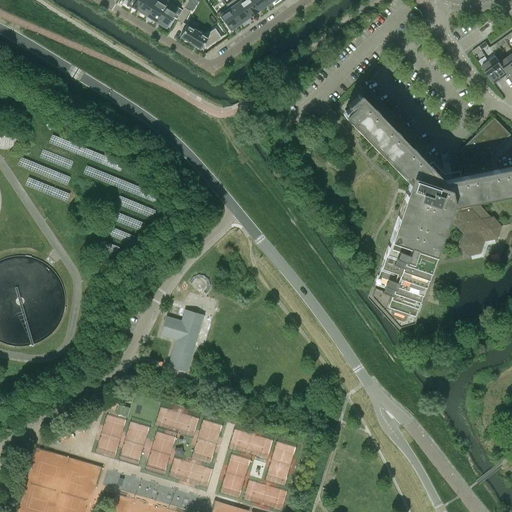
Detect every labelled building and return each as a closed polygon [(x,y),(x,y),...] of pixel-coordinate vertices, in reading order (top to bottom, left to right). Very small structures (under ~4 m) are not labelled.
[(136,10),(142,0),(126,0),(126,1),(127,2),(126,4),(136,10)] [(142,0),(136,10),(146,16),(155,0),(142,0)] [(166,0),(155,0),(146,16),(156,22),(168,1),(166,0)] [(239,24),(249,18),(236,0),(231,0),(226,4),(239,24)] [(250,0),(236,0),(249,18),(258,11),(250,0)] [(268,4),(264,0),(250,0),(258,11),(268,4)] [(168,1),(156,22),(166,28),(167,26),(169,27),(173,20),(172,19),(179,8),(168,1)] [(230,31),(239,24),(226,4),(225,5),(227,7),(217,13),(230,31)] [(176,19),(182,22),(189,10),(183,7),(176,19)] [(204,35),(187,24),(179,36),(200,49),(203,44),(206,46),(205,47),(206,48),(222,36),(222,35),(220,36),(215,28),(204,35)] [(511,37),(511,35),(510,33),(503,38),(506,41),(511,37)] [(499,46),(506,41),(503,38),(497,42),(499,46)] [(479,46),(481,50),(488,45),(485,41),(479,46)] [(499,46),(497,42),(490,47),(493,51),(499,46)] [(481,50),(479,46),(472,51),(474,54),(481,50)] [(489,61),(501,78),(507,73),(508,73),(500,62),(501,62),(496,56),(489,61)] [(508,73),(507,73),(511,80),(511,79),(511,64),(507,57),(501,62),(500,62),(508,73)] [(501,78),(489,61),(482,66),(494,83),(501,78)] [(458,211),(454,224),(463,233),(458,246),(467,256),(480,253),(484,241),(497,238),(501,226),(492,216),(490,217),(479,204),(477,197),(511,190),(511,165),(491,170),(487,152),(506,133),(492,118),(465,144),(467,145),(462,150),(467,175),(452,178),(449,165),(442,166),(443,170),(438,174),(359,93),(347,105),(350,108),(345,113),(411,181),(377,282),(385,285),(383,290),(375,288),(372,296),(399,327),(414,323),(422,300),(417,298),(449,203),(456,201),(458,211)] [(18,139),(18,137),(18,134),(17,132),(16,130),(15,128),(13,126),(11,125),(8,124),(5,123),(3,124),(0,124),(0,149),(2,150),(5,150),(8,150),(11,149),(14,146),(16,144),(17,142),(18,139)] [(181,320),(166,316),(161,335),(175,339),(168,366),(187,371),(203,315),(184,309),(181,320)]
